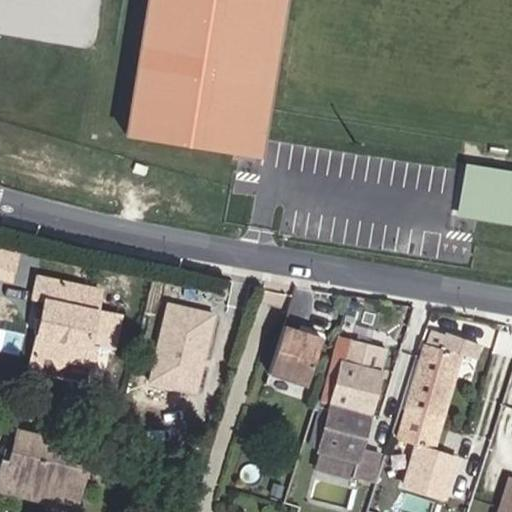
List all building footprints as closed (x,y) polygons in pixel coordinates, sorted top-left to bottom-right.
[(262,160),(286,0),(156,0),(135,139),(262,160)] [(511,219),(511,167),(469,160),(460,210),(511,219)] [(134,175),(145,177),(146,165),(135,163),(134,175)] [(0,249),(0,274),(10,278),(18,256),(0,249)] [(33,295),(45,297),(33,353),(42,355),(52,357),(68,360),(91,365),(96,345),(112,348),(118,316),(95,311),(99,290),(95,289),(37,277),(33,295)] [(147,381),(198,392),(216,310),(166,299),(147,381)] [(268,374),(306,387),(321,340),(310,336),(309,338),(299,335),(300,333),(283,327),(268,374)] [(473,360),(478,345),(445,336),(441,352),(425,347),(398,442),(415,447),(404,487),(444,499),(455,460),(431,453),(459,356),(473,360)] [(367,413),(385,349),(348,339),(347,345),(336,342),(319,399),(331,402),(330,403),(367,413)] [(40,365),(42,355),(33,353),(31,363),(40,365)] [(52,357),(59,367),(68,360),(52,357)] [(319,399),(306,446),(319,449),(330,403),(331,402),(319,399)] [(378,453),(358,447),(367,413),(330,403),(319,449),(355,459),(350,477),(370,482),(378,453)] [(16,429),(13,438),(10,452),(16,453),(13,464),(7,462),(1,461),(0,464),(0,488),(44,501),(48,486),(77,494),(87,458),(54,449),(57,441),(16,429)] [(314,467),(350,477),(355,459),(319,449),(314,467)] [(10,452),(7,462),(13,464),(16,453),(10,452)] [(511,511),(511,476),(500,511),(511,511)] [(44,501),(73,508),(77,494),(48,486),(44,501)]
